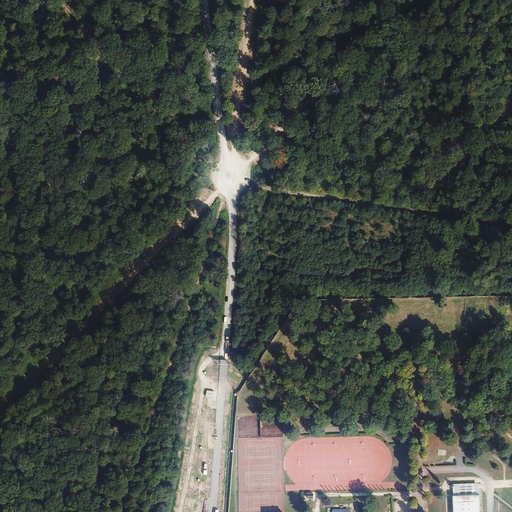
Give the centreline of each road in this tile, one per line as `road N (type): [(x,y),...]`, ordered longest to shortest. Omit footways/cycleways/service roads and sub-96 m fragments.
road 1 (tertiary): [(205,0),(232,250),(212,511)]
road 2 (track): [(121,511),(229,183)]
road 3 (track): [(229,183),(0,404)]
road 4 (track): [(229,183),(511,225)]
road 5 (unknown): [(418,0),(229,183)]
road 6 (track): [(68,0),(245,168)]
road 7 (track): [(229,183),(256,0)]
